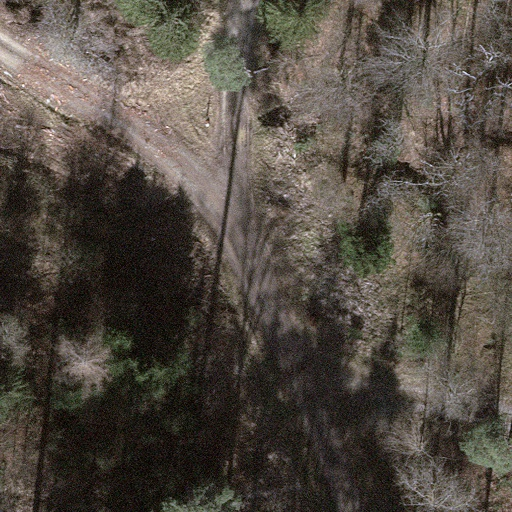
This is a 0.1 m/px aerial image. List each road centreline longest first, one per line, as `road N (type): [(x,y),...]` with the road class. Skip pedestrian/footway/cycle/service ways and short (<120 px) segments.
road 1 (track): [(198,155),(277,353),(325,511)]
road 2 (track): [(277,353),(511,438)]
road 3 (track): [(0,46),(198,155)]
road 4 (track): [(198,155),(194,0)]
